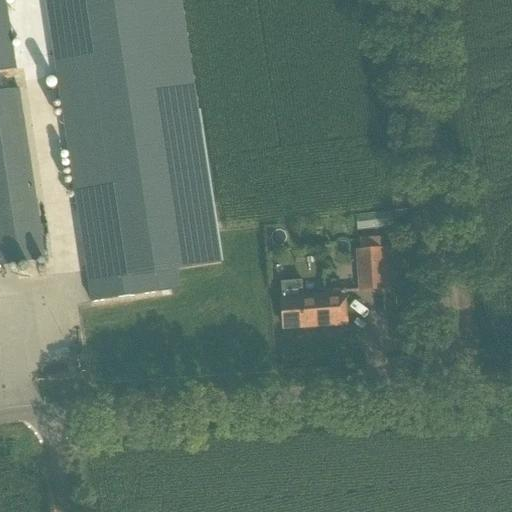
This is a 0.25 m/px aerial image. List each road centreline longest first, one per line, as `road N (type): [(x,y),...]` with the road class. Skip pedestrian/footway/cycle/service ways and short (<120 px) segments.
road 1 (unclassified): [(48,413),(511,386)]
road 2 (track): [(464,390),(456,271),(412,0)]
